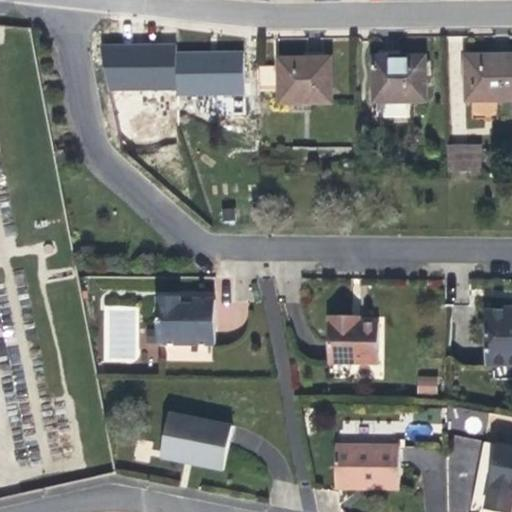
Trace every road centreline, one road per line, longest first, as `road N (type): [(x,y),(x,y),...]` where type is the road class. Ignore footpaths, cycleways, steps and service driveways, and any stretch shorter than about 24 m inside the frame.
road 1 (residential): [(511,244),(203,248),(94,147),(63,0)]
road 2 (residential): [(511,11),(244,16),(108,0)]
road 3 (residential): [(56,511),(120,500),(183,511)]
